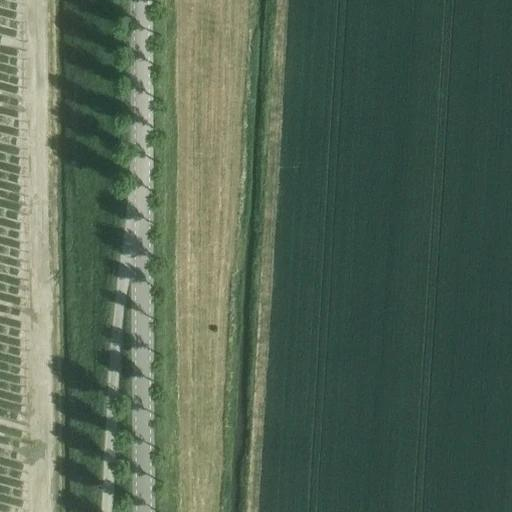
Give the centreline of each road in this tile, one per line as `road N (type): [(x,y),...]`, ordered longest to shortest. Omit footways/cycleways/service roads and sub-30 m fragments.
road 1 (tertiary): [(106,511),(114,356),(140,204)]
road 2 (tertiary): [(144,511),(140,204)]
road 3 (tertiary): [(140,204),(140,0)]
